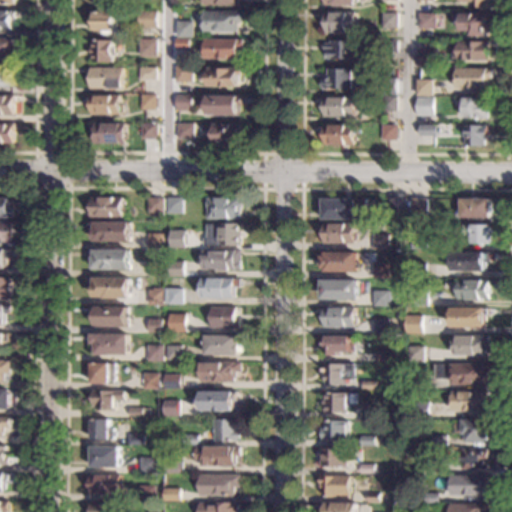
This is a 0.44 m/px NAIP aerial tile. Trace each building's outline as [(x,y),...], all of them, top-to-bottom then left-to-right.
[(16,19),(13,19),(15,21),(15,26),(13,28),(13,30),(0,30),(0,11),(16,11),(16,19)] [(157,29),(139,28),(139,11),(157,11),(157,29)] [(244,23),(238,23),(238,32),(204,32),(204,12),(244,12),(244,23)] [(355,34),(325,34),(325,12),(355,12),(355,34)] [(116,35),(105,35),(105,32),(91,31),(91,23),(94,23),(94,13),(116,13),(116,35)] [(398,29),(383,29),(383,14),(397,14),(398,29)] [(435,29),(418,29),(418,14),(435,14),(435,29)] [(484,26),(488,26),(488,36),(469,36),(469,32),(462,32),(462,25),(455,25),(455,15),(462,15),(463,14),(484,14),(484,26)] [(194,38),(177,38),(177,22),(194,22),(194,38)] [(13,44),(15,47),(15,51),(12,54),(12,59),(0,59),(0,39),(13,39),(13,44)] [(157,57),(140,57),(140,40),(157,40),(157,57)] [(190,49),(176,49),(176,40),(190,40),(190,49)] [(245,50),(239,50),(239,59),(206,59),(206,40),(244,40),(245,50)] [(113,63),(94,63),(94,55),(91,55),(91,49),(94,49),(94,41),(113,41),(113,63)] [(357,48),(360,48),(360,53),(357,53),(357,60),(344,60),(344,59),(326,59),(326,50),(323,50),(323,44),(330,44),(330,42),(357,41),(357,48)] [(397,42),(397,52),(382,52),(382,42),(397,42)] [(488,61),(458,61),(458,59),(453,59),(453,51),(457,51),(457,42),(488,42),(488,61)] [(434,68),(418,68),(418,50),(434,50),(434,68)] [(12,73),(15,73),(15,82),(12,82),(12,86),(1,86),(1,89),(0,89),(0,68),(12,68),(12,73)] [(123,89),(90,89),(90,68),(123,68),(123,89)] [(192,83),(176,83),(175,68),(192,68),(192,83)] [(157,81),(140,81),(141,69),(142,69),(157,69),(157,81)] [(242,76),(239,76),(239,86),(209,86),(209,80),(206,80),(206,75),(208,75),(208,69),(242,69),(242,76)] [(492,79),(487,79),(487,89),(457,89),(457,69),(492,69),(492,79)] [(354,82),(355,82),(355,89),(323,89),(323,76),(327,76),(327,70),(354,70),(354,82)] [(397,79),(382,79),(382,70),(397,70),(397,79)] [(433,96),(418,96),(418,80),(433,80),(433,96)] [(15,116),(0,116),(0,95),(15,95),(15,116)] [(157,111),(141,111),(141,95),(157,95),(157,111)] [(239,99),(242,99),(243,106),(240,106),(240,116),(208,116),(208,95),(239,95),(239,99)] [(120,116),(92,116),(92,96),(120,96),(120,116)] [(191,111),(176,112),(176,97),(191,97),(191,111)] [(397,112),(382,112),(382,97),(397,97),(397,112)] [(355,118),(324,118),(324,98),(355,98),(355,118)] [(434,116),(416,117),(415,98),(433,98),(434,116)] [(484,102),(488,102),(488,118),(464,118),(464,99),(484,99),(484,102)] [(15,144),(0,144),(0,124),(15,124),(15,144)] [(127,146),(121,146),(121,144),(96,144),(96,134),(89,134),(89,124),(127,124),(127,146)] [(240,132),(242,132),(242,139),(240,139),(240,144),(226,144),(226,146),(222,146),(222,144),(214,144),(214,124),(240,124),(240,132)] [(157,140),(142,140),(142,125),(157,125),(157,140)] [(194,140),(177,140),(177,125),(194,125),(194,140)] [(354,146),(324,146),(324,125),(354,125),(354,146)] [(436,136),(420,136),(420,125),(436,125),(436,136)] [(397,141),(382,141),(382,126),(397,126),(397,141)] [(487,141),(484,141),(484,147),(465,147),(465,126),(487,126),(487,141)] [(123,218),(90,218),(90,211),(92,211),(92,198),(123,198),(123,218)] [(164,217),(150,217),(150,214),(149,214),(149,198),(164,199),(164,217)] [(183,215),(167,214),(168,198),(170,198),(183,199),(183,215)] [(241,221),(207,220),(207,198),(241,199),(241,221)] [(10,209),(14,209),(14,218),(0,218),(0,199),(9,199),(10,209)] [(366,209),(363,209),(363,219),(323,219),(323,199),(366,199),(366,209)] [(404,214),(389,214),(389,199),(405,199),(404,214)] [(426,216),(411,216),(411,199),(426,199),(426,216)] [(490,218),(462,218),(462,199),(491,200),(490,218)] [(131,222),(131,242),(95,242),(95,232),(89,232),(89,221),(131,222)] [(13,230),(12,230),(12,243),(0,243),(0,222),(13,222),(13,230)] [(354,244),(324,244),(324,223),(355,224),(354,244)] [(241,246),(204,246),(204,238),(207,238),(207,225),(241,225),(241,246)] [(491,244),(472,244),(472,225),(491,226),(491,244)] [(171,247),(186,248),(187,230),(172,229),(171,247)] [(163,250),(148,250),(149,234),(163,234),(163,250)] [(388,251),(372,250),(373,235),(388,235),(388,251)] [(427,250),(412,250),(412,239),(428,239),(427,250)] [(13,260),(7,260),(7,269),(0,268),(0,249),(13,250),(13,260)] [(130,270),(94,270),(94,261),(89,261),(89,250),(131,251),(130,270)] [(241,270),(227,270),(227,272),(216,272),(216,270),(203,269),(203,251),(241,251),(241,270)] [(491,263),(486,263),(485,272),(452,271),(453,252),(491,253),(491,263)] [(357,272),(325,272),(325,268),(322,268),(322,256),(325,256),(325,253),(357,253),(357,272)] [(163,278),(148,277),(148,262),(164,262),(163,278)] [(185,278),(169,277),(170,262),(185,262),(185,278)] [(388,279),(372,279),(372,263),(377,263),(388,263),(388,279)] [(425,278),(410,278),(411,264),(426,264),(425,278)] [(10,282),(16,282),(16,289),(13,289),(13,297),(0,297),(0,278),(10,278),(10,282)] [(130,299),(106,299),(106,298),(96,298),(96,288),(89,288),(89,278),(130,279),(130,299)] [(241,289),(236,289),(235,299),(202,298),(202,279),(241,279),(241,289)] [(357,300),(321,300),(322,280),(357,281),(357,300)] [(490,300),(458,299),(459,280),(490,281),(490,300)] [(164,305),(149,305),(149,291),(154,291),(155,288),(164,288),(164,305)] [(184,305),(165,305),(165,289),(184,289),(184,305)] [(427,306),(410,306),(410,291),(427,292),(427,306)] [(388,307),(372,307),(372,292),(388,292),(388,307)] [(11,315),(7,315),(7,325),(0,325),(0,305),(11,305),(11,315)] [(129,328),(96,328),(96,316),(93,315),(93,307),(129,307),(129,328)] [(355,308),(355,318),(357,318),(357,326),(354,326),(354,328),(323,327),(324,307),(355,308)] [(236,318),(240,318),(240,329),(211,328),(211,327),(209,327),(209,316),(211,316),(211,308),(236,308),(236,318)] [(490,317),(486,317),(486,328),(452,328),(453,308),(490,309),(490,317)] [(422,334),(406,334),(406,316),(422,316),(422,334)] [(388,335),(372,335),(372,319),(388,319),(388,335)] [(163,333),(149,333),(149,320),(163,320),(163,333)] [(188,334),(172,333),(173,323),(189,324),(188,334)] [(11,343),(6,343),(6,353),(0,353),(0,333),(11,333),(11,343)] [(129,355),(97,355),(97,345),(93,345),(93,334),(130,335),(129,355)] [(239,345),(242,345),(242,353),(238,353),(238,356),(206,356),(207,336),(239,336),(239,345)] [(491,347),(485,347),(484,356),(454,355),(454,336),(491,337),(491,347)] [(349,344),(352,344),(352,351),(348,351),(348,353),(334,353),(334,356),(324,356),(324,353),(322,353),(322,346),(325,346),(325,337),(350,337),(349,344)] [(163,361),(148,361),(148,346),(163,346),(163,361)] [(183,361),(168,361),(168,346),(183,346),(183,361)] [(424,363),(408,363),(408,347),(424,347),(424,363)] [(388,362),(373,362),(373,352),(388,352),(388,362)] [(12,374),(6,374),(6,382),(0,382),(0,361),(12,361),(12,374)] [(241,372),(235,372),(235,383),(201,382),(201,362),(241,363),(241,372)] [(116,374),(114,374),(114,384),(92,383),(92,363),(116,364),(116,374)] [(352,380),(344,379),(344,384),(325,384),(325,377),(321,377),(321,371),(324,371),(324,364),(353,365),(352,380)] [(490,377),(484,377),(484,386),(451,385),(451,380),(436,380),(436,365),(451,365),(451,364),(490,364),(490,377)] [(160,390),(144,390),(144,374),(160,374),(160,390)] [(182,389),(166,389),(166,375),(182,375),(182,389)] [(378,391),(361,391),(361,382),(378,382),(378,391)] [(13,410),(0,410),(0,390),(13,390),(13,410)] [(126,401),(116,401),(116,411),(97,410),(97,406),(94,406),(94,391),(126,391),(126,401)] [(238,403),(234,403),(234,412),(201,411),(201,392),(238,393),(238,403)] [(355,394),(354,405),(348,405),(348,413),(324,412),(324,406),(321,406),(321,400),(324,400),(324,392),(355,394)] [(489,403),(484,403),(484,412),(453,412),(453,393),(489,393),(489,403)] [(181,401),(181,417),(166,417),(166,401),(181,401)] [(430,402),(429,418),(414,417),(415,402),(430,402)] [(150,417),(129,417),(129,408),(150,408),(150,417)] [(376,418),(361,419),(360,409),(376,408),(376,418)] [(12,428),(5,428),(5,436),(0,436),(0,417),(12,417),(12,428)] [(111,429),(115,429),(115,440),(93,439),(93,420),(111,420),(111,429)] [(237,427),(239,427),(239,441),(215,441),(215,420),(237,421),(237,427)] [(487,429),(490,429),(489,444),(464,443),(464,435),(461,435),(461,420),(488,420),(487,429)] [(347,441),(320,441),(320,428),(324,428),(324,422),(347,422),(347,441)] [(199,435),(199,445),(184,445),(185,435),(199,435)] [(447,446),(432,446),(432,435),(447,436),(447,446)] [(144,446),(129,446),(129,436),(145,436),(144,446)] [(373,437),(373,446),(359,446),(359,437),(373,437)] [(9,457),(12,457),(12,466),(0,466),(0,446),(9,446),(9,457)] [(120,468),(93,467),(93,447),(121,447),(120,468)] [(241,457),(236,457),(236,467),(203,467),(204,463),(197,462),(197,447),(241,448),(241,457)] [(346,467),(320,467),(320,457),(316,457),(316,451),(320,451),(320,449),(346,449),(346,467)] [(487,470),(462,470),(462,449),(488,450),(487,470)] [(157,473),(140,473),(140,457),(157,457),(157,473)] [(183,473),(166,473),(167,457),(183,457),(183,473)] [(442,474),(423,474),(423,459),(443,459),(442,474)] [(373,474),(359,474),(359,465),(373,465),(373,474)] [(12,484),(8,484),(8,492),(0,492),(0,474),(12,474),(12,484)] [(121,495),(91,495),(92,475),(121,475),(121,495)] [(241,487),(234,487),(234,496),(201,496),(201,475),(241,475),(241,487)] [(350,495),(335,495),(335,498),(323,498),(323,490),(321,490),(321,476),(350,477),(350,495)] [(489,486),(483,486),(483,496),(451,495),(452,476),(489,476),(489,486)] [(155,502),(140,501),(140,486),(155,487),(155,502)] [(180,501),(165,501),(165,490),(180,490),(180,501)] [(366,493),(379,494),(379,504),(369,503),(365,503),(366,493)] [(439,504),(425,504),(425,494),(439,494),(439,504)] [(11,511),(0,511),(0,501),(11,501),(11,511)] [(451,511),(487,511),(488,503),(451,502),(451,511)] [(114,511),(91,511),(92,503),(115,504),(114,511)] [(240,511),(201,511),(201,503),(240,503),(240,511)] [(356,511),(320,511),(320,505),(324,505),(324,503),(356,504),(356,511)]
